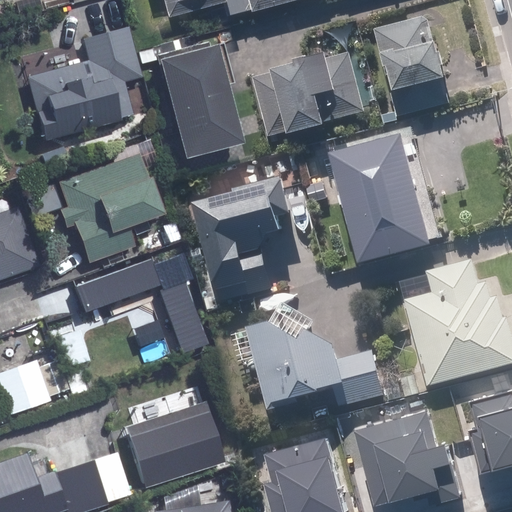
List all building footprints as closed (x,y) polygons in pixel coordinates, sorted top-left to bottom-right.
[(171,0),(176,15),(231,0),(171,0)] [(252,0),(256,13),(306,0),(252,0)] [(375,27),(398,113),(448,100),(427,17),(423,14),(375,27)] [(86,59),(27,76),(43,137),(65,132),(131,112),(111,38),(83,46),(86,59)] [(152,54),(175,137),(168,139),(173,154),(236,137),(210,39),(152,54)] [(133,49),(120,52),(126,74),(139,71),(133,49)] [(274,72),(256,76),(271,135),(365,111),(350,51),(310,62),(274,72)] [(395,110),(381,113),(383,122),(397,120),(395,110)] [(334,147),(363,257),(434,239),(405,128),(334,147)] [(139,154),(59,179),(67,206),(59,208),(65,226),(75,223),(88,261),(133,246),(125,222),(157,211),(139,154)] [(236,184),(237,189),(196,199),(219,285),(224,284),(228,299),(275,288),(262,239),(268,228),(282,224),(278,211),(292,207),(283,172),(236,184)] [(0,274),(33,263),(14,205),(0,210),(0,274)] [(159,230),(139,236),(143,250),(163,243),(159,230)] [(201,243),(187,246),(190,260),(205,257),(201,243)] [(75,286),(85,313),(161,285),(151,258),(75,286)] [(434,292),(409,298),(430,382),(511,362),(511,326),(509,315),(503,317),(498,295),(492,297),(488,280),(478,282),(473,259),(429,270),(434,292)] [(188,281),(160,290),(183,354),(210,344),(188,281)] [(275,319),(252,326),(272,404),(337,387),(342,404),(385,393),(374,349),(340,358),(335,340),(311,326),(306,336),(275,319)] [(32,359),(0,369),(0,391),(8,414),(47,400),(32,359)] [(401,376),(405,394),(418,391),(414,373),(401,376)] [(469,431),(480,474),(511,465),(511,391),(471,402),(478,429),(469,431)] [(200,398),(122,423),(142,484),(220,459),(200,398)] [(353,431),(375,506),(436,489),(440,502),(460,496),(445,446),(437,448),(426,410),(353,431)] [(265,484),(271,511),(343,511),(325,439),(265,454),(272,483),(265,484)] [(112,450),(66,465),(79,508),(126,492),(112,450)] [(26,451),(0,460),(0,511),(54,511),(66,508),(53,470),(35,476),(26,451)] [(234,511),(232,500),(156,510),(155,511),(234,511)]
